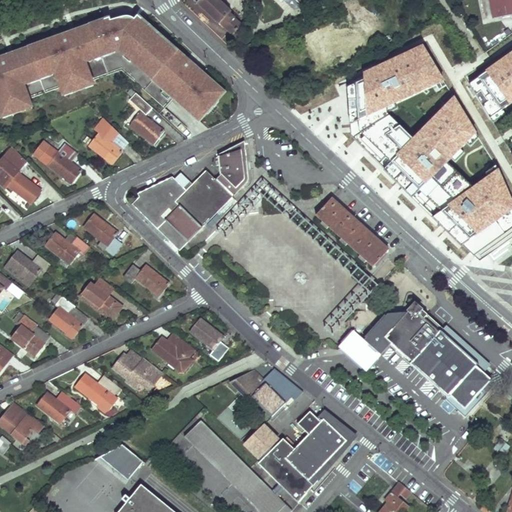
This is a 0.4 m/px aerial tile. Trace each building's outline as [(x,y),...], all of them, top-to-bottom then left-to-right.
[(195,0),(197,2),(196,3),(220,25),(221,24),(239,41),(248,32),(242,27),(243,26),(231,14),(232,12),(222,2),(224,0),(195,0)] [(511,0),(490,0),(493,13),(502,12),(502,15),(511,13),(511,0)] [(114,16),(0,57),(0,111),(3,120),(37,108),(29,85),(58,75),(65,98),(100,85),(92,63),(124,51),(204,124),(232,92),(144,14),(140,19),(134,15),(116,20),(114,16)] [(336,31),(314,39),(322,61),(331,58),(333,61),(358,52),(351,35),(345,37),(344,34),(342,32),(339,31),(336,31)] [(389,36),(384,39),(387,44),(392,41),(389,36)] [(253,44),(233,51),(243,61),(258,55),(253,44)] [(385,110),(444,83),(422,46),(361,72),(362,79),(367,118),(385,110)] [(511,52),(486,71),(469,84),(490,119),(511,103),(511,52)] [(367,118),(362,79),(348,87),(352,140),(386,170),(414,140),(385,110),(367,118)] [(147,115),(152,108),(135,93),(130,100),(147,115)] [(477,134),(456,96),(414,140),(386,170),(414,199),(447,165),(477,134)] [(154,144),(159,138),(164,132),(140,114),(131,126),(154,144)] [(130,142),(108,121),(103,128),(114,136),(110,141),(123,151),(130,142)] [(114,136),(103,128),(89,146),(113,164),(123,151),(110,141),(114,136)] [(216,180),(232,197),(247,181),(248,177),(243,143),(219,155),(221,175),(216,180)] [(75,154),(70,150),(65,146),(49,166),(72,184),(82,171),(69,161),(75,154)] [(9,151),(0,162),(0,184),(5,189),(8,186),(31,204),(42,191),(18,172),(25,164),(9,151)] [(462,245),(476,236),(447,205),(472,187),(447,165),(414,199),(462,245)] [(472,187),(447,205),(476,236),(511,211),(511,200),(498,169),(472,187)] [(216,180),(210,175),(206,171),(187,191),(173,177),(138,194),(139,198),(133,204),(181,252),(218,214),(219,215),(220,216),(235,201),(234,199),(232,197),(216,180)] [(332,198),(324,207),(320,212),(316,216),(373,267),(384,255),(389,250),(332,198)] [(108,246),(107,248),(105,250),(114,256),(123,244),(115,238),(118,233),(94,216),(84,228),(102,241),(108,246)] [(56,233),(51,239),(46,246),(69,265),(80,252),(85,256),(92,247),(79,237),(72,245),(56,233)] [(108,246),(102,241),(99,246),(105,250),(107,248),(108,246)] [(497,265),(511,253),(511,248),(509,243),(491,257),(497,265)] [(18,251),(13,257),(8,264),(31,284),(42,270),(45,272),(51,265),(39,255),(32,263),(18,251)] [(133,266),(129,272),(124,278),(132,284),(136,279),(160,297),(170,284),(146,266),(142,272),(133,266)] [(0,292),(3,288),(7,291),(14,282),(1,272),(0,273),(0,292)] [(90,282),(85,289),(80,295),(112,320),(122,307),(108,296),(114,288),(102,278),(95,286),(90,282)] [(18,290),(17,292),(15,295),(22,299),(25,295),(18,290)] [(59,307),(55,313),(50,319),(73,338),(83,325),(69,314),(74,308),(76,306),(63,296),(57,304),(59,307)] [(419,314),(421,312),(423,310),(414,302),(407,310),(409,311),(407,313),(385,338),(401,352),(465,409),(491,379),(462,354),(464,352),(441,331),(439,333),(423,318),(419,314)] [(74,308),(69,314),(83,325),(89,319),(74,308)] [(401,352),(385,338),(407,313),(387,318),(367,340),(364,337),(350,353),(377,378),(401,352)] [(22,326),(17,332),(12,338),(35,356),(45,344),(31,333),(36,326),(38,325),(25,315),(18,323),(22,326)] [(215,350),(212,352),(210,355),(218,362),(229,348),(221,341),(224,338),(200,319),(191,331),(215,350)] [(50,338),(36,326),(31,333),(45,344),(50,338)] [(183,340),(177,347),(162,336),(151,350),(182,373),(193,359),(190,357),(195,350),(183,340)] [(12,355),(0,346),(0,356),(7,362),(12,355)] [(143,359),(130,349),(126,355),(139,365),(143,359)] [(151,387),(162,372),(146,360),(141,366),(139,365),(126,355),(125,354),(114,369),(127,379),(139,388),(142,385),(147,389),(151,387)] [(236,380),(252,396),(272,416),(285,403),(274,393),(269,388),(265,384),(262,387),(260,385),(264,381),(254,371),(236,380)] [(86,374),(81,380),(76,386),(99,405),(109,392),(113,395),(119,387),(106,377),(100,385),(86,374)] [(139,388),(127,379),(124,382),(136,391),(139,388)] [(236,380),(230,383),(248,401),(252,396),(236,380)] [(269,388),(274,393),(282,401),(286,397),(282,393),(283,390),(280,387),(277,387),(274,384),(269,388)] [(68,396),(60,389),(53,397),(61,404),(68,396)] [(48,393),(43,399),(37,405),(61,424),(71,411),(74,413),(80,406),(68,396),(61,404),(48,393)] [(29,414),(16,403),(9,412),(22,421),(29,414)] [(354,439),(324,412),(318,418),(311,411),(299,425),(311,435),(297,450),(291,445),(294,442),(289,438),(287,441),(286,440),(283,443),(281,442),(258,464),(298,503),(318,480),(313,476),(319,470),(324,474),(354,439)] [(22,421),(9,412),(0,423),(0,424),(26,446),(29,441),(26,439),(33,430),(36,433),(42,425),(29,414),(22,421)] [(260,511),(290,511),(291,511),(201,421),(185,437),(260,511)] [(263,424),(244,444),(259,459),(279,439),(263,424)] [(36,433),(33,430),(26,439),(29,441),(30,442),(37,433),(36,433)] [(0,452),(3,454),(9,447),(0,439),(0,452)] [(143,462),(122,445),(100,457),(128,480),(143,462)] [(406,498),(409,495),(411,492),(399,482),(385,499),(389,502),(380,511),(405,511),(410,507),(398,497),(401,494),(406,498)] [(174,511),(142,485),(119,511),(174,511)]
